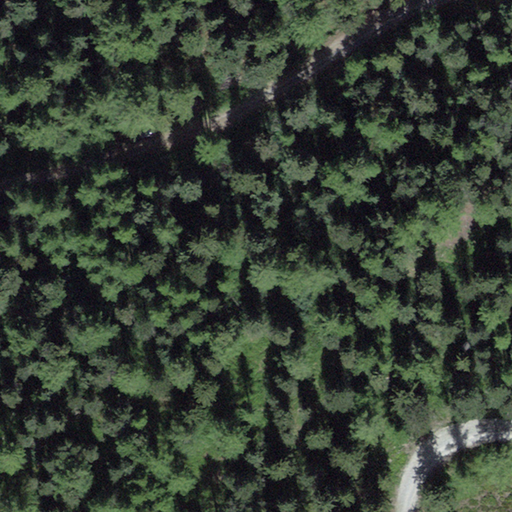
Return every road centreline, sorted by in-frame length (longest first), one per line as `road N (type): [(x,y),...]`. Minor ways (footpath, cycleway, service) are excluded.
road 1 (track): [(0,185),(97,166),(228,122),(385,21),(445,0)]
road 2 (track): [(511,435),(447,444),(423,466),(405,511)]
